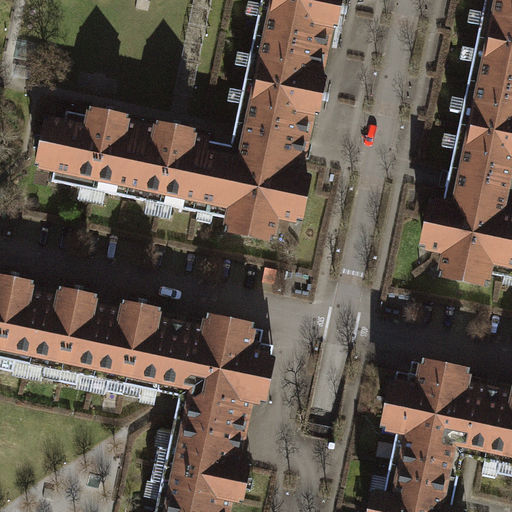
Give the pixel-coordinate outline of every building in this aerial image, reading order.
[(262,0),(255,36),(325,51),(330,26),(336,28),(342,0),(262,0)] [(511,0),(486,0),(469,82),(511,90),(511,0)] [(255,36),(236,123),(306,138),(312,113),(318,114),(326,78),(319,76),(325,51),(255,36)] [(511,90),(469,82),(451,168),(511,181),(511,90)] [(52,182),(127,198),(142,128),(126,125),(128,118),(91,110),(90,117),(67,112),(64,124),(47,121),(38,166),(55,170),(52,182)] [(231,147),(209,142),(194,212),(229,219),(227,229),(260,236),(262,226),(274,228),(277,216),(290,219),(292,206),(302,208),(309,175),(299,173),(306,138),(236,123),(231,147)] [(157,131),(142,128),(127,198),(194,212),(209,142),(193,139),(195,132),(158,125),(157,131)] [(489,274),(511,278),(511,181),(451,168),(446,193),(443,204),(434,202),(427,235),(436,237),(434,249),(446,252),(444,264),(456,266),(454,276),(487,283),(489,274)] [(16,362),(30,365),(44,297),(30,294),(32,284),(0,276),(0,369),(14,372),(16,362)] [(80,375),(94,378),(108,310),(94,307),(96,297),(61,290),(59,300),(44,297),(30,365),(44,368),(42,378),(78,386),(80,375)] [(162,380),(171,382),(183,326),(158,321),(160,310),(124,303),(122,313),(108,310),(94,378),(108,381),(106,391),(141,399),(143,389),(159,392),(162,380)] [(171,382),(176,383),(190,405),(189,410),(245,422),(250,399),(263,402),(272,357),(259,354),(262,342),(250,340),(253,327),(208,318),(206,331),(183,326),(171,382)] [(393,453),(449,464),(454,461),(452,458),(472,445),(478,446),(490,390),(483,389),(465,385),(468,372),(424,363),(421,376),(410,373),(407,385),(394,382),(385,427),(398,429),(393,453)] [(511,394),(490,390),(478,446),(486,448),(483,460),(500,463),(497,474),(511,476),(511,394)] [(161,484),(155,511),(226,511),(229,498),(242,501),(245,489),(241,488),(243,477),(247,478),(250,465),(237,463),(245,422),(189,410),(187,419),(175,417),(169,449),(159,446),(151,482),(161,484)] [(447,474),(449,464),(393,453),(384,494),(374,491),(369,511),(464,511),(465,511),(452,508),(459,476),(447,474)]
